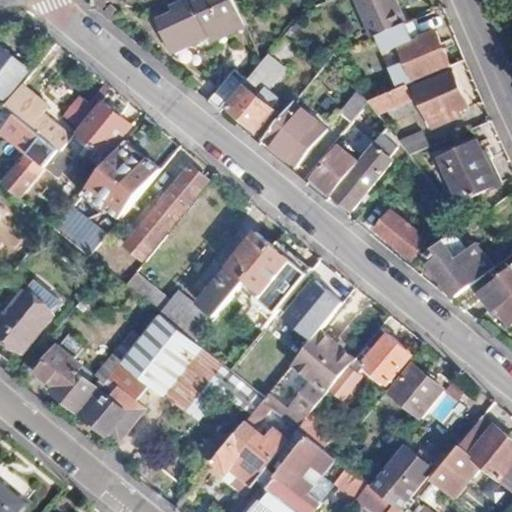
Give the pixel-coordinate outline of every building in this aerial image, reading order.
[(181,0),(171,4),(174,13),(156,21),(169,52),(224,28),(226,33),(246,24),(235,0),(181,0)] [(410,23),(400,0),(361,0),(377,38),(382,36),(410,23)] [(385,45),(399,40),(412,72),(394,79),(399,90),(408,86),(415,83),(452,66),(438,32),(426,37),(418,20),(410,23),(382,36),(385,45)] [(0,95),(4,98),(27,71),(0,46),(0,95)] [(245,82),(249,85),(229,108),(256,132),(274,111),(271,109),(277,102),(267,93),(285,71),(267,56),(263,61),(247,80),(245,82)] [(235,70),(208,102),(219,112),(245,82),(247,80),(235,70)] [(454,72),(417,87),(420,94),(432,124),(436,123),(438,129),(455,122),(453,116),(470,109),(454,72)] [(417,87),(415,83),(408,86),(412,97),(420,94),(417,87)] [(21,86),(4,107),(13,115),(58,152),(70,138),(42,116),(48,107),(21,86)] [(399,90),(372,102),(381,115),(414,101),(412,97),(408,86),(399,90)] [(343,111),(355,121),(372,102),(362,88),(343,111)] [(132,125),(104,101),(77,133),(106,156),(132,125)] [(372,102),(355,121),(378,142),(390,127),(381,115),(372,102)] [(293,111),(267,142),(297,167),(323,136),(293,111)] [(402,144),(390,127),(378,142),(363,160),(362,160),(365,163),(336,198),(353,212),(394,164),(399,169),(410,156),(402,144)] [(410,156),(431,147),(425,133),(402,144),(410,156)] [(478,142),(441,159),(463,204),(502,184),(487,155),(485,157),(478,142)] [(344,144),(309,186),(328,201),(362,160),(363,160),(344,144)] [(25,152),(0,181),(0,184),(19,200),(46,169),(25,152)] [(192,166),(127,245),(145,260),(211,180),(192,166)] [(54,228),(89,257),(130,206),(119,195),(110,203),(90,186),(54,228)] [(392,214),(378,231),(412,259),(426,242),(392,214)] [(257,233),(199,305),(215,318),(247,279),(273,247),(257,233)] [(475,246),(468,251),(461,240),(452,236),(440,242),(420,256),(452,299),(493,270),(475,246)] [(291,261),(273,247),(247,279),(265,293),(291,261)] [(511,326),(511,274),(484,295),(497,313),(501,311),(511,326)] [(23,292),(50,315),(60,303),(33,280),(23,292)] [(343,304),(317,283),(288,318),(314,340),(321,332),(343,304)] [(1,318),(0,319),(0,335),(19,352),(50,315),(23,292),(5,313),(1,318)] [(160,315),(122,362),(150,384),(166,396),(204,350),(160,315)] [(352,365),(355,360),(342,349),(334,343),(321,332),(314,340),(293,365),(314,382),(285,420),(299,431),(333,388),(352,365)] [(388,336),(365,365),(388,384),(411,355),(388,336)] [(338,339),(334,343),(342,349),(346,345),(338,339)] [(100,390),(77,373),(81,368),(59,349),(39,372),(56,387),(53,391),(81,414),(100,390)] [(100,390),(81,414),(107,436),(111,432),(120,439),(144,409),(135,402),(150,384),(122,362),(100,390)] [(414,363),(392,391),(423,417),(452,383),(440,372),(434,379),(414,363)] [(352,365),(333,388),(342,396),(361,372),(352,365)] [(226,370),(216,384),(252,409),(262,395),(226,370)] [(263,403),(214,463),(226,473),(229,469),(252,488),(291,439),(283,433),(276,439),(271,434),(267,437),(255,428),(271,409),(263,403)] [(511,438),(486,417),(444,468),(454,476),(471,455),(511,484),(511,438)] [(340,461),(310,437),(271,485),(304,511),(315,511),(325,501),(314,490),(340,461)] [(407,446),(382,476),(404,494),(409,488),(416,494),(437,470),(407,446)] [(342,468),(335,488),(356,495),(363,475),(342,468)] [(0,511),(14,511),(22,503),(0,486),(0,511)] [(402,511),(369,486),(357,501),(370,511),(402,511)] [(259,511),(246,500),(234,511),(275,511),(271,508),(267,511),(259,511)]
